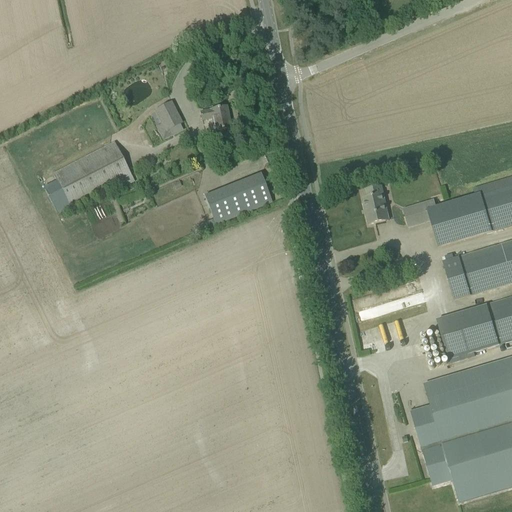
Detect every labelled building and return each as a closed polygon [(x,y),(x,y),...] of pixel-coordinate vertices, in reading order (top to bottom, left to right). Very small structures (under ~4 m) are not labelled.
[(171,104),(155,112),(166,133),(181,125),(171,104)] [(214,120),(216,133),(231,130),(226,108),(201,113),(203,122),(214,120)] [(221,142),(214,146),(218,153),(225,149),(221,142)] [(53,175),(69,208),(116,185),(119,191),(134,183),(114,144),(53,175)] [(204,197),(215,226),(272,204),(260,175),(204,197)] [(511,177),(477,188),(479,195),(435,208),(433,202),(417,207),(418,211),(404,215),(408,229),(430,222),(438,248),(511,226),(511,177)] [(362,199),(368,226),(385,222),(381,205),(384,204),(382,194),(380,187),(365,191),(367,198),(362,199)] [(80,243),(119,226),(115,217),(81,232),(83,237),(78,240),(80,243)] [(443,263),(454,302),(511,284),(511,242),(453,260),(446,262),(443,263)] [(448,361),(449,361),(450,365),(459,362),(458,358),(511,342),(511,298),(436,322),(448,361)] [(511,488),(511,359),(423,385),(430,408),(410,413),(432,488),(452,482),(458,504),(511,488)]
